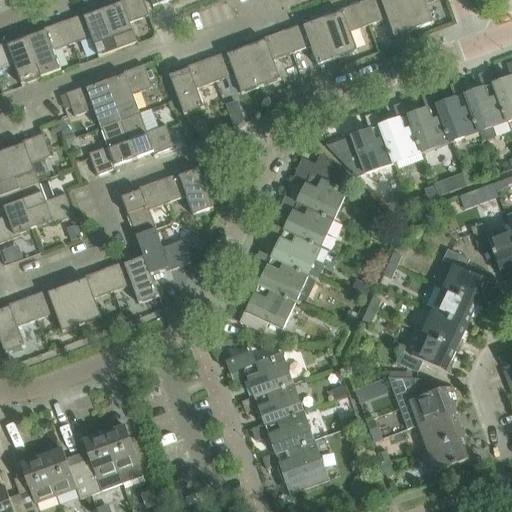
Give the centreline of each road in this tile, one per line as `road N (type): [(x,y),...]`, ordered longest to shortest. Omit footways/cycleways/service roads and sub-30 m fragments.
road 1 (residential): [(0,395),(31,393),(191,331),(282,128)]
road 2 (residential): [(0,290),(99,260),(113,235),(101,195),(282,128)]
road 3 (residential): [(262,0),(251,23),(180,49),(150,50),(0,108)]
road 4 (residential): [(282,128),(300,107),(475,47)]
road 5 (residential): [(501,459),(476,383),(496,340),(511,334)]
